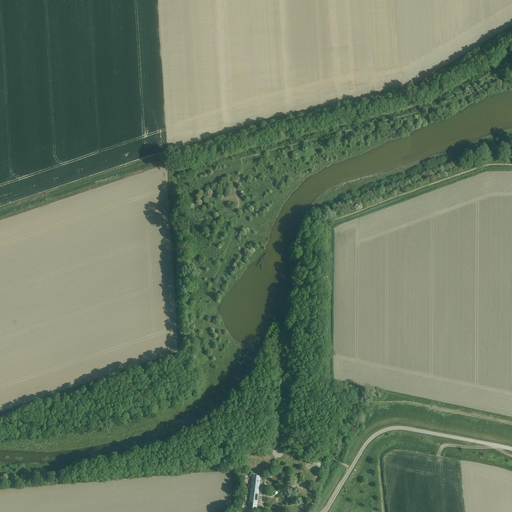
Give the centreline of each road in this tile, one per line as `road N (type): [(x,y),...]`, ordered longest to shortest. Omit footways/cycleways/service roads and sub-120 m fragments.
road 1 (unclassified): [(323,511),(363,446),(390,429),(511,449)]
road 2 (track): [(342,410),(372,417),(389,400),(416,400),(511,422)]
